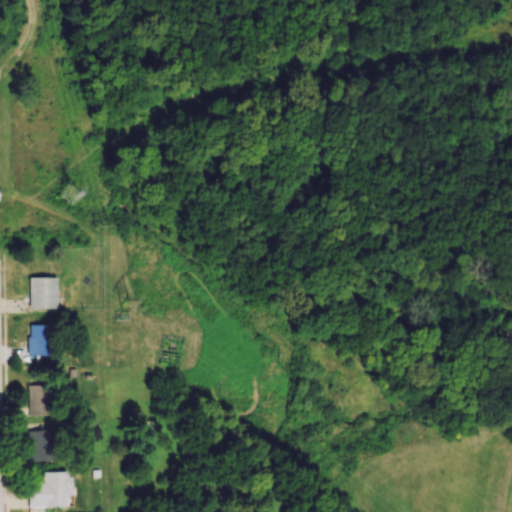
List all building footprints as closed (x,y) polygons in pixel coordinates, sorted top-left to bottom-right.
[(28,308),(55,308),(55,276),(28,277),(28,308)] [(47,355),(47,324),(27,324),(27,355),(47,355)] [(26,384),(27,415),(49,414),(49,384),(26,384)] [(154,420),(153,431),(143,430),(144,420),(154,420)] [(27,430),(28,462),(50,461),(49,429),(27,430)] [(41,471),(41,481),(26,481),(27,506),(66,505),(65,495),(69,494),(69,471),(41,471)]
